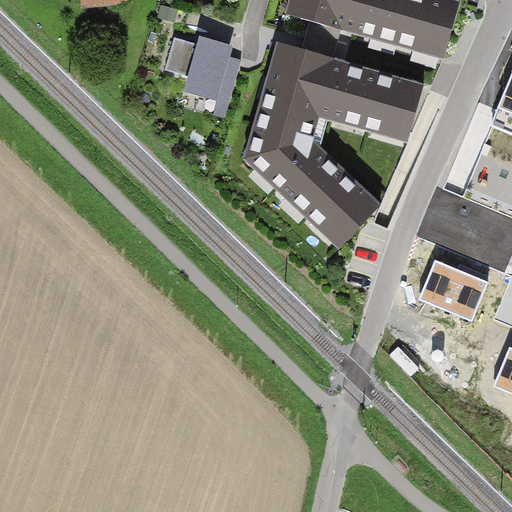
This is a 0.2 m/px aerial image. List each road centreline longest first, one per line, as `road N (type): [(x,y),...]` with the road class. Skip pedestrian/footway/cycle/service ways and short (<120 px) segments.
road 1 (track): [(0,87),(436,511)]
road 2 (unclassified): [(510,0),(386,283),(328,511)]
